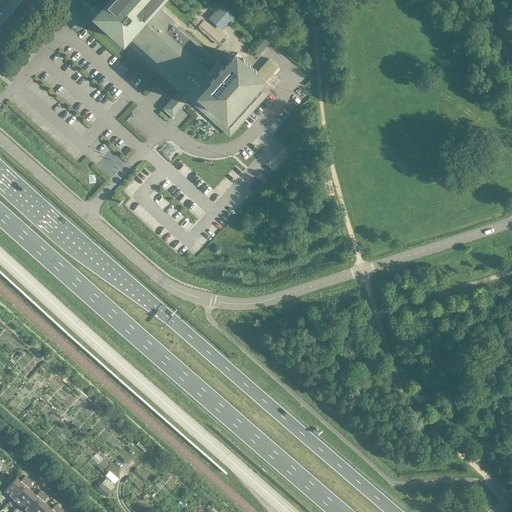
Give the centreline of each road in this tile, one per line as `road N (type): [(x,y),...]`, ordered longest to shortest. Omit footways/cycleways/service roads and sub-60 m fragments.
road 1 (unclassified): [(511,223),(234,304),(171,287),(0,140)]
road 2 (trunk): [(393,511),(0,167)]
road 3 (trunk): [(0,213),(339,511)]
